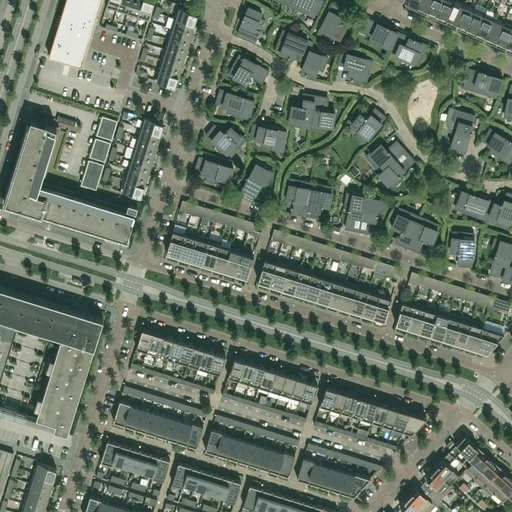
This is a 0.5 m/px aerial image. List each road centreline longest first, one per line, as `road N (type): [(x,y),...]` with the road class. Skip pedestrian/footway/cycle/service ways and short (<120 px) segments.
road 1 (residential): [(138,262),(492,375)]
road 2 (residential): [(511,292),(164,183)]
road 3 (secondary): [(475,393),(132,284)]
road 4 (residential): [(124,306),(459,411)]
road 5 (residential): [(511,182),(455,177),(420,154),(379,97),(298,80),(258,51),(211,33)]
road 6 (residential): [(60,511),(124,306)]
road 7 (residential): [(0,151),(47,0)]
road 8 (residential): [(5,250),(12,271),(124,306)]
road 9 (residential): [(367,511),(459,411)]
road 10 (residential): [(511,68),(387,13)]
road 11 (secondary): [(132,284),(8,239)]
road 12 (secondary): [(5,250),(132,284)]
